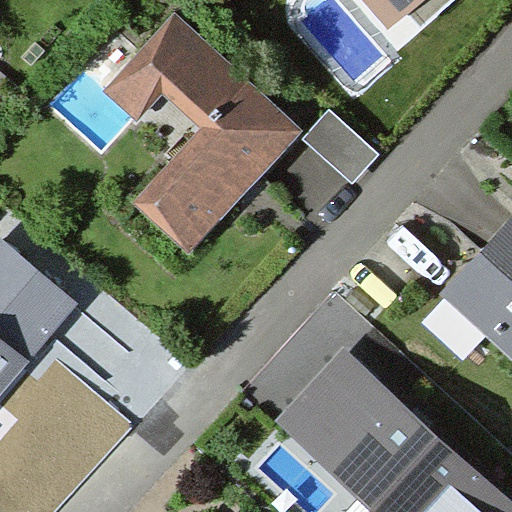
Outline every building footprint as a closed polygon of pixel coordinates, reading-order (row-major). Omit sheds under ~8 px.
[(412,0),(372,0),(389,20),(412,0)] [(310,137),(170,8),(100,84),(144,125),(173,93),(215,131),(145,207),(199,257),(310,137)] [(0,240),(0,390),(74,303),(0,240)] [(511,242),(453,303),(511,360),(511,242)] [(507,511),(511,507),(511,506),(344,353),(282,421),(381,511),(507,511)]
